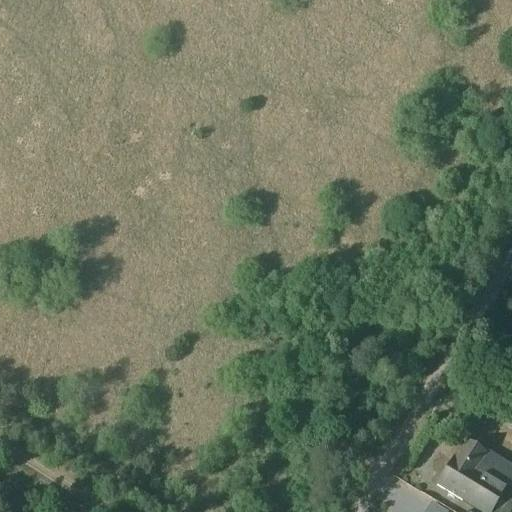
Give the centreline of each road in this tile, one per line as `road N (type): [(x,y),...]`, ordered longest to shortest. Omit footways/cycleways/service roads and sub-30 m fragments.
road 1 (unclassified): [(511,262),(359,511)]
road 2 (track): [(106,511),(0,444)]
